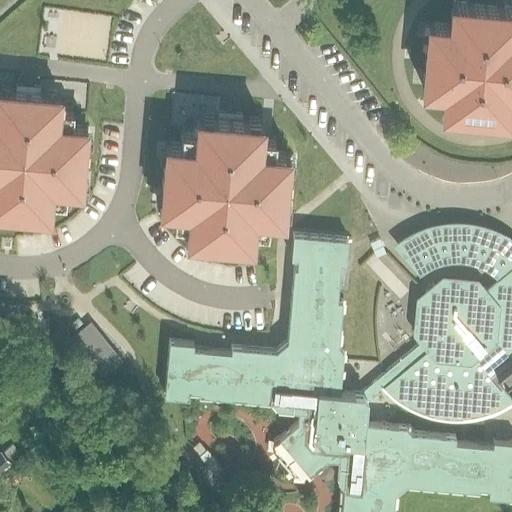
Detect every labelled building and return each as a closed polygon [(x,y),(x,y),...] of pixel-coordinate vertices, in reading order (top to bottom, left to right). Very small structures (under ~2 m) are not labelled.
[(508,118),(510,96),(511,96),(511,8),(452,3),(450,24),(429,22),(423,88),(444,90),(442,111),(508,118)] [(0,213),(49,218),(51,204),(65,205),(66,190),(81,192),(87,127),(72,125),(74,111),(59,110),(60,95),(33,93),(32,98),(23,97),(23,92),(0,89),(0,213)] [(156,137),(150,202),(165,203),(163,218),(178,219),(176,234),(241,240),(243,225),(257,227),(258,212),(273,213),(279,149),(279,148),(264,147),(266,132),(251,131),(252,117),(225,114),(224,119),(215,118),(215,113),(188,111),(186,126),(172,124),(170,139),(156,137)] [(392,511),(394,492),(406,482),(479,488),(479,486),(490,487),(490,493),(511,495),(511,494),(511,439),(491,438),(491,444),(454,441),(455,436),(410,432),(405,426),(364,422),(366,401),(383,388),(397,399),(413,407),(430,413),(448,416),(466,415),(484,412),(500,406),(511,399),(511,300),(506,304),(494,309),(475,286),(445,283),(430,296),(422,303),(420,332),(428,343),(360,393),(338,392),(342,350),(338,343),(342,300),(337,300),(340,260),(345,261),(347,239),(294,234),(292,257),(298,258),(297,268),(294,268),(288,340),(275,351),(232,347),(232,351),(193,348),(193,343),(170,341),(166,394),(188,396),(189,390),(200,391),(200,394),(272,400),(279,409),(298,410),(297,421),(274,439),(273,451),(293,475),(305,475),(328,456),(341,458),(339,481),(344,487),(341,511),(392,511)] [(100,376),(120,360),(90,323),(71,339),(100,376)] [(13,442),(4,451),(11,459),(20,451),(13,442)] [(2,450),(0,451),(0,477),(15,464),(11,459),(4,451),(2,450)]
